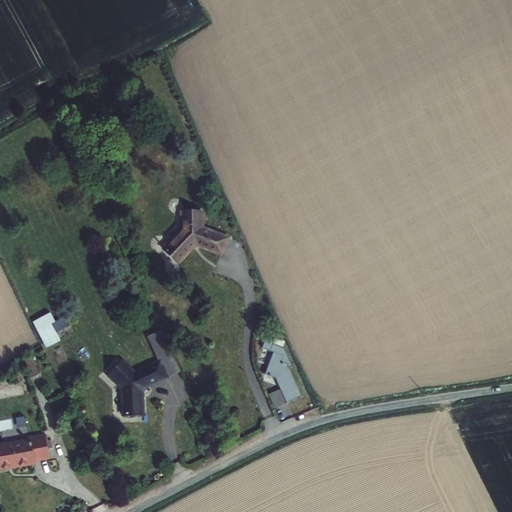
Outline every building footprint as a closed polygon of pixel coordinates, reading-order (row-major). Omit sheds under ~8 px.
[(184,213),(185,231),(168,249),(182,263),(198,247),(204,244),(224,253),(231,237),(205,226),(205,212),(184,213)] [(65,322),(40,335),(47,350),(58,345),(55,337),(69,330),(65,322)] [(266,371),(276,377),(288,404),(303,397),(292,368),(296,366),(288,349),(275,343),(279,336),(271,332),(265,344),(273,348),(276,350),(266,371)] [(23,359),(31,376),(40,372),(33,355),(23,359)] [(125,394),(127,419),(147,418),(146,395),(150,390),(170,380),(161,362),(136,376),(125,365),(111,380),(125,394)] [(25,439),(0,443),(0,464),(28,460),(28,462),(45,459),(42,438),(26,441),(25,439)]
